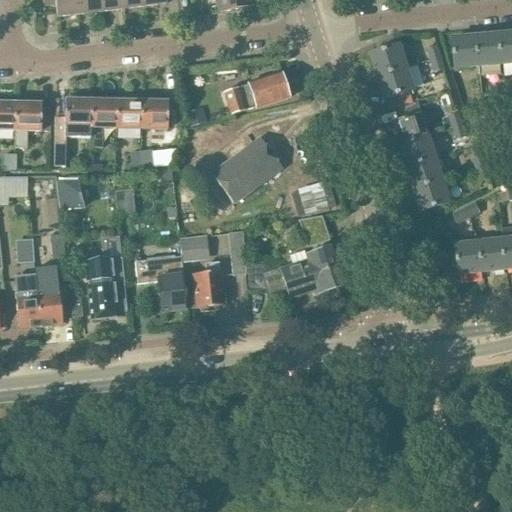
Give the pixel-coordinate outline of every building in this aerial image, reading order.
[(80,16),(77,0),(42,0),(43,8),(55,6),(57,19),(80,16)] [(77,0),(80,16),(102,13),(100,0),(77,0)] [(100,0),(102,13),(121,11),(119,0),(100,0)] [(119,0),(121,11),(144,8),(142,0),(119,0)] [(142,0),(144,8),(166,5),(165,0),(142,0)] [(214,0),(215,0),(216,0),(219,14),(252,7),(250,0),(214,0)] [(511,65),(511,34),(500,36),(503,66),(508,66),(511,65)] [(500,36),(477,38),(479,68),(481,68),(482,76),(504,74),(503,66),(500,36)] [(478,69),(479,68),(477,38),(455,40),(457,70),(478,69)] [(372,56),(379,78),(408,68),(409,69),(418,67),(414,57),(406,60),(401,47),(372,56)] [(441,59),(437,47),(429,49),(433,62),(441,59)] [(445,71),(441,59),(433,62),(437,74),(445,71)] [(416,93),(409,69),(408,68),(379,78),(387,102),(395,99),(398,109),(414,104),(411,94),(416,93)] [(248,87),(224,95),(231,117),(255,110),(256,111),(289,101),(281,75),(248,86),(248,87)] [(65,101),(65,102),(64,120),(55,120),(54,170),(65,170),(65,139),(91,139),(91,132),(91,103),(66,102),(66,101),(65,101)] [(394,124),(402,147),(430,138),(419,102),(414,104),(398,109),(402,121),(394,124)] [(116,103),(91,103),(91,132),(91,139),(90,150),(102,150),(103,132),(116,132),(116,103)] [(116,132),(141,132),(141,103),(116,103),(116,132)] [(166,103),(141,103),(141,132),(167,132),(167,103),(166,103)] [(0,133),(15,134),(15,105),(0,104),(0,133)] [(27,151),(27,134),(50,134),(51,110),(41,109),(41,105),(40,105),(40,106),(15,105),(15,134),(15,151),(27,151)] [(484,116),(496,115),(495,107),(483,108),(484,116)] [(484,116),(483,108),(470,109),(471,117),(484,116)] [(202,109),(186,115),(190,129),(207,123),(202,109)] [(463,127),(459,115),(451,118),(455,130),(463,127)] [(466,138),(463,127),(455,130),(458,141),(466,138)] [(438,161),(430,138),(402,147),(409,170),(438,161)] [(211,177),(222,192),(205,204),(217,219),(282,170),(260,141),(211,177)] [(152,152),(142,154),(145,169),(146,176),(156,174),(155,169),(170,167),(175,148),(152,152)] [(145,169),(142,154),(130,155),(133,171),(145,169)] [(3,172),(14,173),(14,157),(4,157),(3,172)] [(79,173),(90,173),(90,166),(90,157),(80,157),(79,173)] [(477,159),(480,171),(489,168),(485,157),(477,159)] [(409,170),(416,191),(445,182),(438,161),(409,170)] [(484,183),(493,180),(489,168),(480,171),(484,183)] [(0,202),(27,201),(25,177),(0,178),(0,202)] [(78,181),(54,181),(59,212),(81,209),(78,181)] [(447,190),(445,182),(416,191),(423,214),(452,205),(447,190)] [(182,205),(195,201),(193,191),(179,194),(182,205)] [(132,192),(114,194),(116,217),(134,215),(132,192)] [(464,209),(469,220),(481,215),(476,204),(464,209)] [(458,225),(469,220),(464,209),(453,214),(458,225)] [(168,220),(176,219),(175,210),(167,211),(168,220)] [(248,290),(268,290),(285,287),(342,267),(336,247),(330,249),(328,243),(329,243),(322,218),(298,222),(307,250),(315,247),(317,253),(306,257),(307,262),(267,276),(262,260),(248,264),(248,290)] [(243,233),(230,235),(234,279),(246,278),(243,233)] [(63,238),(51,240),(54,264),(66,263),(63,238)] [(203,239),(180,243),(182,260),(182,264),(206,262),(203,239)] [(484,274),(507,271),(504,241),(481,244),(484,274)] [(19,264),(34,263),(32,243),(17,244),(19,264)] [(461,277),(484,274),(481,244),(457,247),(461,277)] [(137,287),(159,285),(162,315),(188,312),(182,264),(182,260),(135,265),(137,287)] [(125,285),(122,261),(86,265),(88,289),(92,323),(118,320),(114,286),(125,285)] [(26,279),(35,278),(34,266),(25,267),(25,272),(26,279)] [(207,276),(194,277),(198,311),(224,308),(220,274),(219,274),(218,266),(206,268),(207,276)] [(285,287),(268,290),(274,306),(318,293),(319,297),(349,288),(342,267),(285,287)] [(35,278),(26,279),(25,272),(13,273),(18,323),(20,323),(20,330),(30,329),(30,332),(41,331),(36,287),(35,278)] [(52,329),(52,327),(62,326),(61,318),(62,318),(60,297),(47,298),(46,286),(36,287),(41,331),(52,329)] [(81,303),(71,304),(73,320),(83,319),(81,303)]
